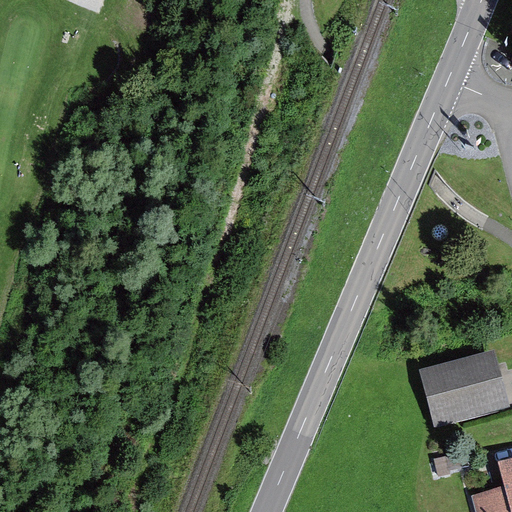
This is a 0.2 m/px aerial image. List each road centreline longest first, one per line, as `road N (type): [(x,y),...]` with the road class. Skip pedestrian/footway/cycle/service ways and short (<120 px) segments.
road 1 (secondary): [(482,0),(267,511)]
road 2 (track): [(511,237),(432,181),(324,47),(307,0)]
